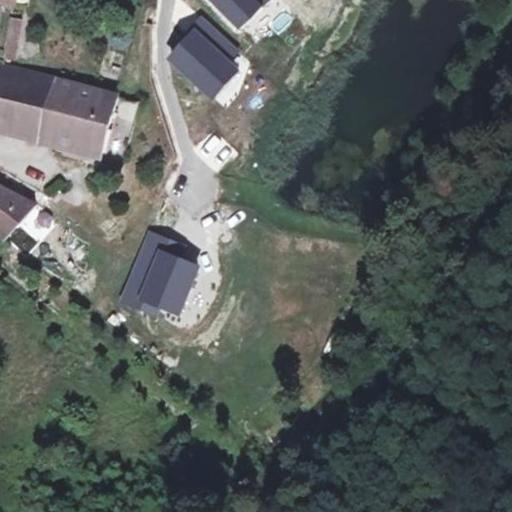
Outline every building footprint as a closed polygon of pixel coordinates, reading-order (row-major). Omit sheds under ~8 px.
[(207,0),(238,29),(267,0),(207,0)] [(20,10),(11,50),(22,53),(31,12),(20,10)] [(167,59),(212,100),(241,70),(232,62),(243,49),(206,16),(167,59)] [(124,90),(25,62),(7,57),(3,72),(0,83),(0,125),(106,155),(124,90)] [(14,172),(0,186),(0,218),(11,229),(30,217),(44,200),(14,172)] [(187,245),(147,229),(118,302),(156,316),(159,308),(179,316),(199,264),(182,258),(187,245)]
